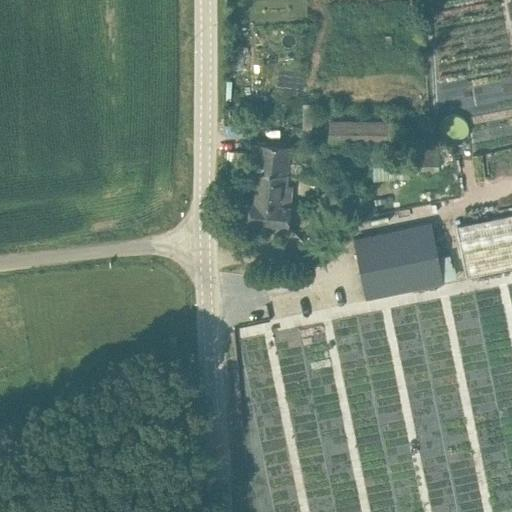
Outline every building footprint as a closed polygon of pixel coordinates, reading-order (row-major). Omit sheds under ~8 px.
[(330,144),(392,144),(392,121),(331,121),(330,144)] [(256,142),(253,171),(289,173),(289,172),(287,172),(290,145),(276,144),(256,142)] [(406,152),(370,154),(371,179),(407,177),(406,152)] [(289,173),(253,171),(247,220),(288,225),(292,185),(288,184),(289,173)] [(467,277),(511,267),(511,214),(457,225),(467,277)] [(366,297),(385,293),(443,281),(431,223),(354,239),(366,297)] [(14,424),(0,430),(0,437),(9,457),(25,450),(14,424)]
